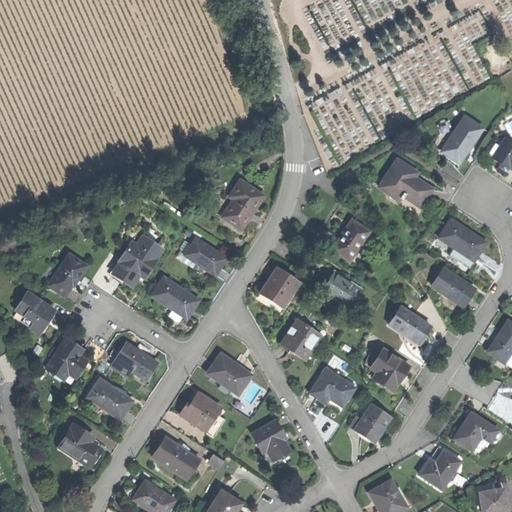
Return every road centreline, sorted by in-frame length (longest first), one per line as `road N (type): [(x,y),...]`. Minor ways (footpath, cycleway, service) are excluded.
road 1 (residential): [(224,308),(282,216),(293,177),(295,134),(261,0)]
road 2 (residential): [(511,272),(390,454),(336,483)]
road 3 (residential): [(336,483),(248,329),(224,308)]
road 4 (residential): [(90,511),(189,356)]
road 5 (unknown): [(50,511),(24,454),(9,360)]
